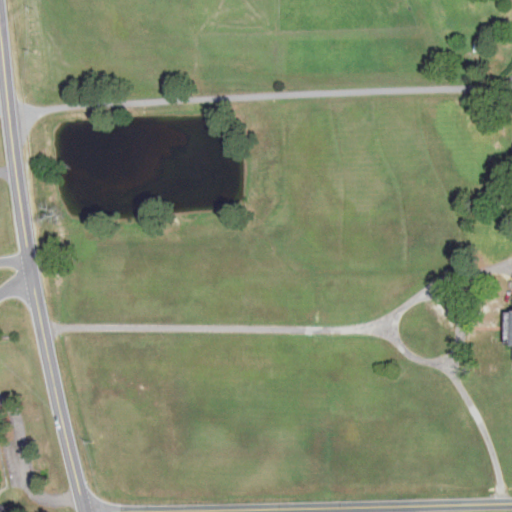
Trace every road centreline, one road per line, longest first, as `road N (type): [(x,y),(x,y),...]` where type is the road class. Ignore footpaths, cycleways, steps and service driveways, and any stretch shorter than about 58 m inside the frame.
road 1 (residential): [(511,500),(168,511)]
road 2 (primary): [(34,282),(0,19)]
road 3 (primary): [(86,511),(34,282)]
